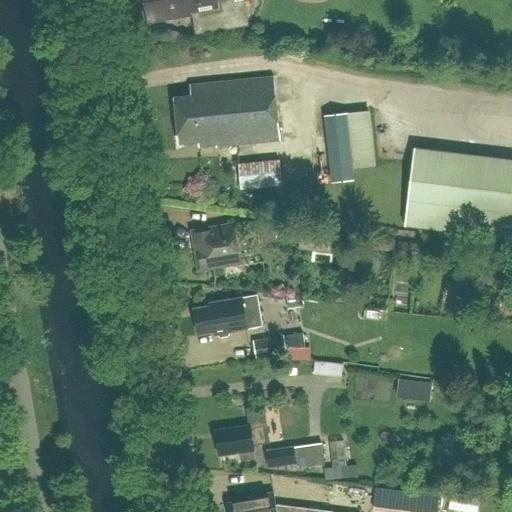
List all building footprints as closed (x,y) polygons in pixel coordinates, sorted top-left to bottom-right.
[(144,0),(148,24),(194,16),(197,34),(244,26),(240,4),(233,5),(232,0),(144,0)] [(191,98),(175,100),(180,145),(199,143),(199,148),(217,146),(217,149),(279,143),(273,78),(190,86),(191,98)] [(370,112),(347,115),(352,171),(375,169),(370,112)] [(331,185),(353,183),(352,171),(347,115),(324,117),(331,185)] [(511,161),(413,150),(404,227),(511,239),(511,161)] [(281,161),(240,165),(242,190),(284,186),(281,161)] [(301,250),(337,254),(341,225),(304,221),(301,250)] [(194,234),(200,270),(223,266),(223,269),(240,266),(237,251),(233,252),(229,228),(194,234)] [(275,230),(261,232),(262,244),(277,242),(275,230)] [(399,259),(419,261),(421,245),(401,243),(399,259)] [(210,308),(194,310),(199,336),(215,333),(215,336),(246,331),(241,300),(210,305),(210,308)] [(301,333),(286,336),(288,349),(304,349),(301,333)] [(286,336),(254,341),(258,360),(287,355),(289,354),(288,349),(286,336)] [(287,355),(287,360),(308,360),(309,349),(304,349),(288,349),(289,354),(287,355)] [(316,362),(314,374),(325,375),(327,363),(316,362)] [(400,378),(398,397),(414,399),(416,380),(400,378)] [(239,455),(240,461),(244,462),(250,462),(254,459),(253,453),(254,453),(253,447),(265,445),(263,430),(267,429),(264,409),(247,411),(249,427),(216,432),(219,457),(239,455)] [(320,445),(294,448),(296,464),(296,466),(310,464),(310,465),(323,464),(320,445)] [(296,465),(294,448),(266,452),(268,469),(296,465)] [(375,489),(373,508),(407,511),(416,511),(419,495),(375,489)] [(248,500),(227,504),(228,511),(328,511),(276,505),(274,493),(247,497),(248,500)]
